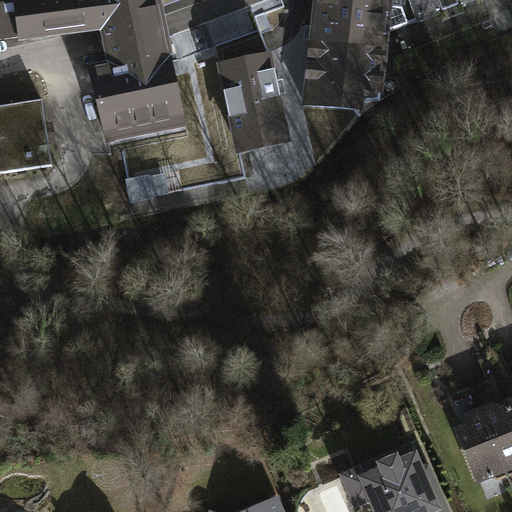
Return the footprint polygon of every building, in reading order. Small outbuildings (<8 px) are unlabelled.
[(106,134),(180,119),(162,26),(157,0),(21,0),(0,3),(0,40),(104,27),(106,39),(111,65),(90,70),(106,134)] [(317,0),(305,107),(362,114),(380,102),(387,33),(390,0),(317,0)] [(484,0),(390,0),(387,33),(395,30),(404,54),(492,20),(484,0)] [(271,55),(216,67),(236,158),(291,146),(271,55)] [(0,174),(52,166),(42,100),(0,106),(0,174)] [(511,398),(496,405),(493,404),(467,415),(463,426),(455,430),(477,487),(511,473),(511,398)] [(413,444),(340,476),(355,511),(369,505),(371,511),(450,511),(429,464),(423,467),(413,444)]
